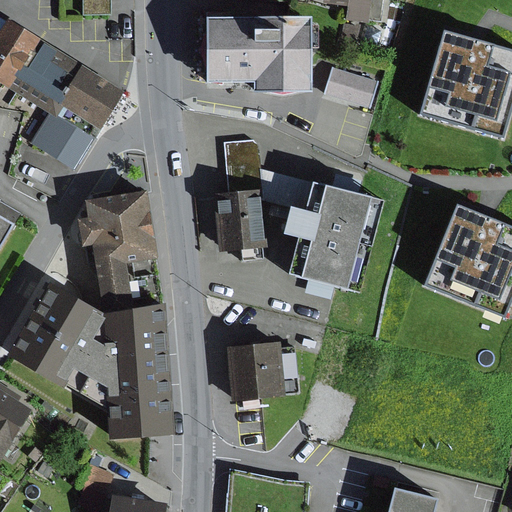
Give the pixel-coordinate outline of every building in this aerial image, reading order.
[(108,0),(81,0),(82,16),(108,16),(108,0)] [(346,0),(346,5),(344,24),(368,27),(369,21),(379,23),(382,0),(346,0)] [(37,47),(0,24),(0,89),(8,95),(37,47)] [(304,27),(201,29),(202,90),(249,89),(249,99),(305,98),(304,27)] [(439,38),(415,120),(500,144),(511,100),(511,58),(462,45),(439,38)] [(37,47),(8,95),(46,117),(29,145),(73,171),(118,96),(37,47)] [(373,83),(329,70),(322,96),(366,109),(373,83)] [(223,144),(227,200),(255,197),(261,197),(260,175),(258,147),(251,142),(223,144)] [(307,187),(260,175),(261,197),(255,197),(255,201),(300,212),(307,187)] [(383,207),(307,187),(300,212),(298,222),(284,218),(278,243),(294,247),(285,284),(358,302),(383,207)] [(145,195),(81,205),(84,224),(74,226),(78,254),(88,252),(99,326),(164,316),(145,195)] [(227,200),(211,201),(216,258),(238,256),(239,266),(261,264),(255,201),(255,197),(227,200)] [(452,211),(420,289),(500,322),(511,294),(511,236),(485,225),(475,221),(452,211)] [(0,244),(14,221),(0,213),(0,244)] [(170,442),(164,316),(99,326),(45,292),(4,363),(102,414),(103,448),(170,442)] [(305,338),(301,352),(317,357),(321,343),(305,338)] [(278,348),(225,352),(229,407),(283,402),(283,395),(297,394),(293,350),(278,352),(278,348)] [(37,407),(0,382),(0,450),(6,454),(37,407)] [(38,446),(30,453),(38,460),(45,453),(38,446)] [(116,473),(94,464),(79,502),(101,511),(116,473)] [(310,511),(314,479),(284,478),(234,465),(228,511),(310,511)] [(169,511),(172,497),(118,489),(114,511),(169,511)] [(385,511),(431,511),(433,507),(390,497),(385,511)]
